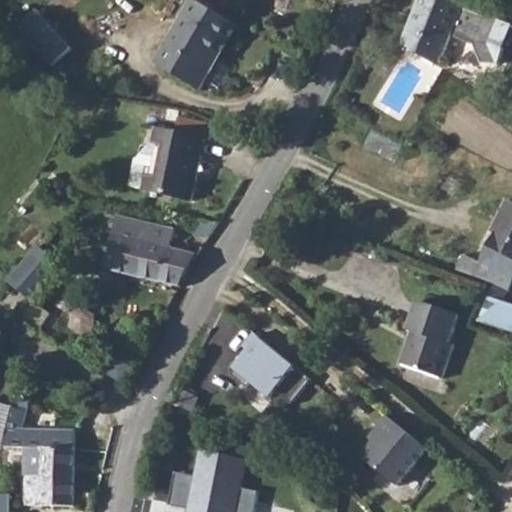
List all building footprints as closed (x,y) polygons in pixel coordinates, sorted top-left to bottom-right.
[(186,83),(223,18),(191,0),(172,0),(140,57),(186,83)] [(419,0),(406,36),(432,54),(443,62),(456,28),(475,35),(485,54),(503,54),(511,29),(511,15),(488,6),(487,10),(467,2),(467,0),(419,0)] [(186,158),(189,136),(150,130),(140,189),(179,196),(184,172),(191,168),(186,158)] [(485,278),(484,280),(500,288),(507,292),(511,282),(511,204),(507,202),(491,235),(497,238),(484,264),(491,267),(485,278)] [(169,283),(184,252),(157,247),(160,229),(90,217),(80,267),(169,283)] [(52,265),(33,252),(24,264),(43,278),(52,265)] [(24,264),(6,288),(31,306),(58,270),(52,265),(43,278),(24,264)] [(418,298),(415,305),(440,314),(454,322),(458,311),(418,298)] [(440,314),(415,305),(407,327),(412,328),(401,359),(441,373),(453,340),(448,338),(454,322),(440,314)] [(309,376),(253,330),(242,343),(250,349),(243,357),(241,356),(229,370),(244,383),(249,377),(268,393),(273,388),(289,401),(309,376)] [(21,476),(21,505),(33,505),(42,504),(71,504),(72,432),(27,431),(12,430),(21,412),(0,402),(0,431),(0,430),(6,431),(6,456),(38,457),(37,476),(21,476)] [(381,431),(361,454),(397,485),(428,449),(406,430),(388,415),(377,429),(381,431)] [(247,456),(201,447),(194,477),(176,474),(170,506),(186,510),(186,511),(252,511),(257,491),(240,488),(247,456)] [(0,511),(13,511),(14,494),(0,493),(0,511)]
